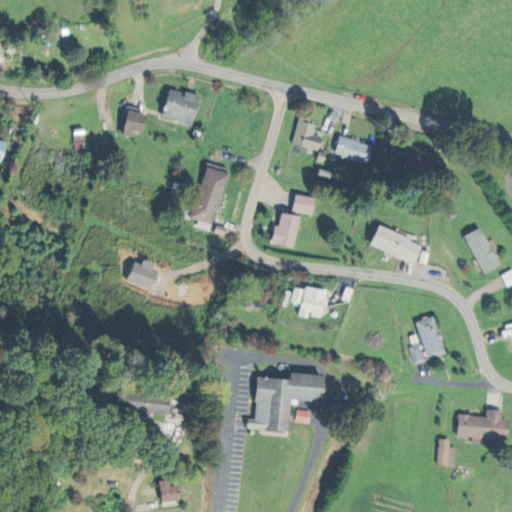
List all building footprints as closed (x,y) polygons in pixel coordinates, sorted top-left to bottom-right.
[(193,125),(200,95),(184,92),(184,93),(169,90),(162,118),(193,125)] [(147,115),(128,111),(122,135),(132,137),(133,131),(143,133),(147,115)] [(298,117),(291,144),(318,150),(322,137),(313,135),(316,122),(298,117)] [(369,163),(372,144),(338,137),(334,156),(369,163)] [(427,178),(432,159),(407,152),(402,171),(427,178)] [(227,168),(204,163),(191,219),(214,224),(227,168)] [(315,198),(295,194),(292,211),(312,215),(315,198)] [(299,216),(278,213),(273,245),(295,248),(299,216)] [(422,243),(378,226),(370,245),(414,263),(422,243)] [(481,273),(498,267),(482,227),(465,233),(481,273)] [(141,266),(134,264),(132,271),(142,275),(139,283),(150,286),(154,273),(140,268),(141,266)] [(506,286),(511,283),(511,269),(501,274),(506,286)] [(309,318),(310,316),(322,318),(327,291),(304,287),(299,316),(309,318)] [(427,360),(446,353),(432,315),(414,322),(427,360)] [(424,361),(419,343),(408,347),(414,365),(424,361)] [(288,431),(291,399),(322,402),(324,375),(291,372),(290,379),(257,376),(254,419),(248,419),(247,428),(288,431)] [(116,404),(180,423),(185,405),(122,385),(116,404)] [(502,410),(486,409),(486,417),(458,414),(457,435),(472,436),(471,442),(494,444),(494,439),(508,440),(509,419),(501,418),(502,410)] [(308,424),(309,412),(296,410),(295,422),(308,424)] [(449,447),(449,439),(438,439),(437,464),(455,465),(455,447),(449,447)] [(176,485),(167,486),(166,480),(158,481),(160,502),(178,500),(176,485)]
